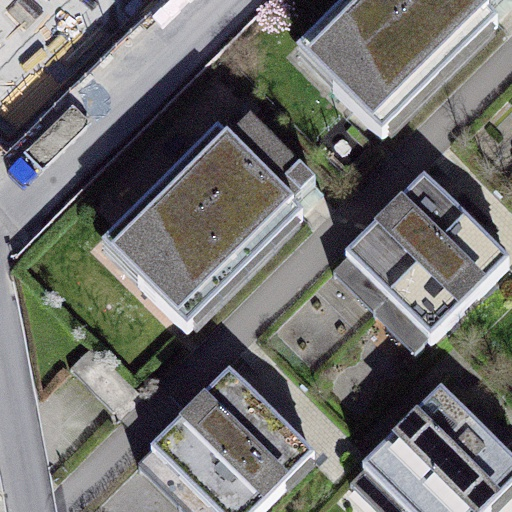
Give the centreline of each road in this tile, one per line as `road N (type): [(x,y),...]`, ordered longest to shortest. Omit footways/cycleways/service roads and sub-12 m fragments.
road 1 (residential): [(61,511),(511,61)]
road 2 (residential): [(0,346),(33,511)]
